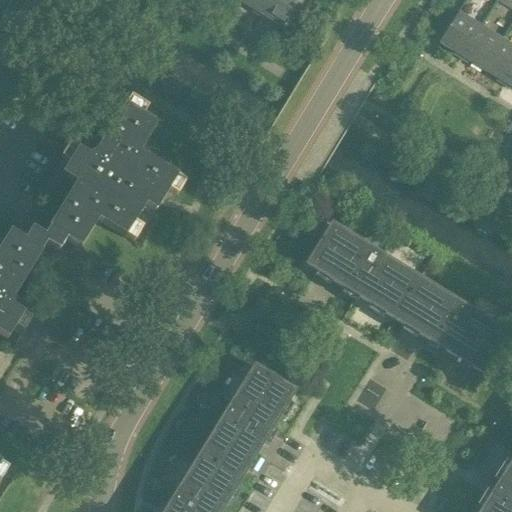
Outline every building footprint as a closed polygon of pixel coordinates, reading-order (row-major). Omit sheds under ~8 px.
[(0,0),(0,18),(3,14),(11,0),(0,0)] [(239,0),(238,3),(259,16),(268,0),(239,0)] [(268,0),(259,16),(282,30),(300,0),(268,0)] [(495,0),(495,1),(506,8),(511,0),(510,0),(495,0)] [(438,45),(460,59),(479,28),(457,15),(438,45)] [(460,59),(482,72),(501,42),(479,28),(460,59)] [(482,72),(503,85),(511,71),(511,48),(501,42),(482,72)] [(511,71),(503,85),(511,90),(511,71)] [(76,187),(48,232),(45,236),(43,239),(31,231),(23,244),(9,236),(8,235),(0,249),(0,481),(7,470),(0,465),(0,336),(6,340),(13,330),(21,316),(17,313),(22,304),(13,298),(40,254),(45,247),(57,254),(60,250),(65,242),(68,245),(78,250),(96,222),(132,245),(132,243),(140,232),(132,226),(144,207),(154,214),(154,213),(159,206),(160,203),(163,198),(174,180),(136,157),(153,129),(140,120),(145,113),(128,102),(97,153),(95,155),(86,150),(81,158),(76,156),(69,167),(62,179),(76,187)] [(305,268),(481,377),(506,336),(331,227),(305,268)] [(288,359),(301,368),(308,357),(295,348),(288,359)] [(165,511),(220,511),(293,394),(253,369),(165,511)] [(511,511),(511,463),(481,511),(511,511)]
